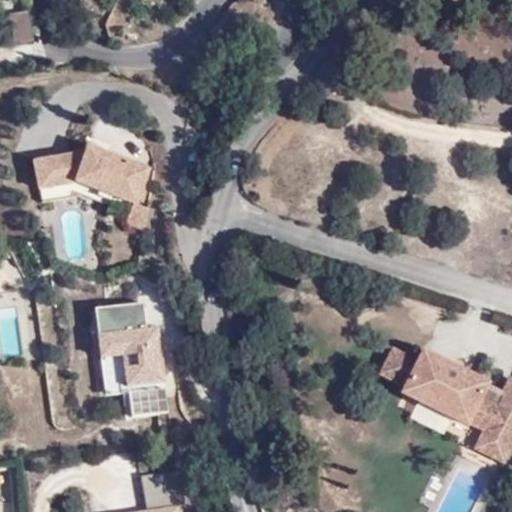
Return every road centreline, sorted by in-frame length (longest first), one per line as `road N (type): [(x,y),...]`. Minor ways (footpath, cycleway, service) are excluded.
road 1 (residential): [(247,511),(223,410),(209,284),(223,204)]
road 2 (residential): [(223,204),(511,299)]
road 3 (residential): [(223,204),(243,138),(324,54),(359,0)]
road 4 (unknown): [(212,0),(161,49),(124,54),(59,44),(39,0)]
road 5 (unknown): [(324,54),(345,86),(415,128),(511,135)]
